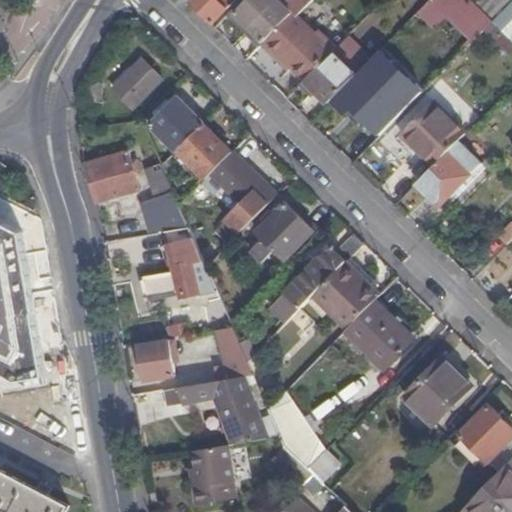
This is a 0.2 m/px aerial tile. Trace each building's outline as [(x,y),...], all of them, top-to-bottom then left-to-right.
[(191,0),(191,1),(213,22),(235,0),(191,0)] [(247,33),(261,47),(265,43),(294,14),(297,17),(313,0),(251,0),(236,15),(250,29),(247,33)] [(431,0),(420,12),(408,24),(418,33),(444,6),(437,0),(431,0)] [(437,0),(444,6),(477,39),(484,32),(494,21),(475,4),(470,0),(437,0)] [(511,0),(478,0),(475,4),(494,21),(511,2),(511,0)] [(511,2),(494,21),(511,39),(511,2)] [(228,14),(247,33),(250,29),(236,15),(232,11),(228,14)] [(307,79),(333,52),(336,48),(319,31),(316,35),(297,17),(294,14),(265,43),(281,59),(284,56),(293,66),(307,79)] [(511,39),(494,21),(484,32),(511,60),(511,39)] [(315,89),(330,104),(357,76),(333,52),(307,79),(301,85),(311,94),(315,89)] [(291,69),(293,66),(284,56),(281,59),(291,69)] [(112,84),(122,100),(154,81),(144,63),(112,84)] [(362,87),(337,112),(364,138),(389,113),(388,112),(392,108),(389,105),(384,109),(362,87)] [(176,152),(203,124),(177,98),(150,126),(176,152)] [(435,167),(460,142),(467,135),(434,102),(402,135),(435,167)] [(209,175),(232,152),(203,124),(176,152),(204,180),(209,175)] [(435,167),(418,184),(440,207),(482,164),(460,142),(435,167)] [(140,190),(135,176),(131,161),(126,147),(84,161),(98,204),(140,190)] [(242,231),(277,195),(235,155),(232,152),(209,175),(241,205),(228,217),(242,231)] [(131,161),(135,176),(139,174),(135,160),(131,161)] [(150,236),(165,233),(189,228),(179,205),(177,198),(144,204),(150,236)] [(255,233),(284,262),(314,232),(284,203),(255,233)] [(511,241),(511,222),(503,232),(511,241)] [(180,299),(216,291),(206,266),(200,253),(189,228),(165,233),(174,272),(179,296),(180,299)] [(349,258),(363,245),(353,235),(336,253),(330,247),(274,305),(289,321),(305,304),(313,296),(345,262),(349,258)] [(200,253),(206,266),(221,252),(210,242),(200,253)] [(380,296),(383,293),(349,258),(345,262),(361,277),(358,280),(366,288),(369,285),(380,296)] [(374,302),(380,296),(369,285),(366,288),(358,280),(361,277),(345,262),(313,296),(329,312),(347,330),(374,302)] [(0,309),(61,341),(56,309),(29,295),(31,289),(0,272),(0,309)] [(174,272),(153,276),(159,301),(179,296),(174,272)] [(329,312),(313,296),(305,304),(321,320),(329,312)] [(347,330),(345,331),(385,369),(413,340),(374,302),(347,330)] [(224,304),(209,308),(214,326),(229,322),(224,304)] [(289,321),(274,305),(270,309),(286,324),(289,321)] [(51,381),(59,345),(27,328),(19,365),(51,381)] [(240,345),(232,328),(223,330),(232,364),(214,368),(216,382),(253,375),(248,364),(240,345)] [(138,348),(144,381),(174,376),(171,360),(177,358),(174,341),(138,348)] [(248,364),(255,357),(247,341),(240,345),(248,364)] [(433,426),(470,387),(444,362),(445,361),(442,359),(405,399),(433,426)] [(232,444),(267,438),(248,388),(256,384),(253,375),(216,382),(180,388),(182,404),(215,399),(232,444)] [(50,402),(56,393),(25,377),(5,414),(37,431),(53,404),(50,402)] [(279,436),(268,411),(256,384),(248,388),(267,438),(279,436)] [(307,469),(325,451),(286,392),(268,411),(279,436),(283,446),(285,448),(307,469)] [(341,396),(320,412),(327,420),(347,405),(341,396)] [(508,463),(511,459),(511,431),(486,407),(459,436),(462,440),(483,459),(479,463),(484,467),(487,464),(498,474),(508,463)] [(483,459),(462,440),(453,450),(473,469),(479,463),(483,459)] [(193,507),(236,500),(226,445),(191,451),(193,470),(196,490),(191,490),(193,507)] [(300,489),(313,476),(307,469),(285,448),(272,461),(292,481),(276,483),(277,493),(300,489)] [(322,484),(341,465),(325,451),(307,469),(314,476),(322,484)] [(0,511),(65,511),(71,500),(0,463),(0,511)] [(511,511),(511,466),(508,463),(498,474),(462,510),(463,511),(511,511)] [(196,490),(193,470),(188,471),(191,490),(196,490)] [(309,511),(298,502),(288,511),(309,511)]
